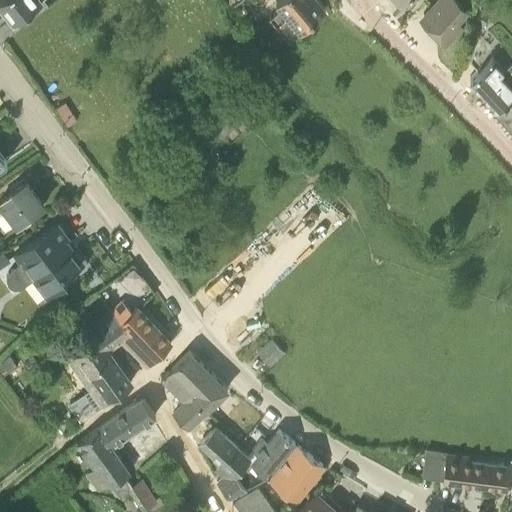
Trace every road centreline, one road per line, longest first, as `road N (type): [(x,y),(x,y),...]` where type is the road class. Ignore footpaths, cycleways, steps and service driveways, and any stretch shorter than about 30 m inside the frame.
road 1 (residential): [(447,511),(277,411),(201,335),(0,69)]
road 2 (residential): [(511,154),(360,0)]
road 3 (residential): [(228,511),(143,384)]
